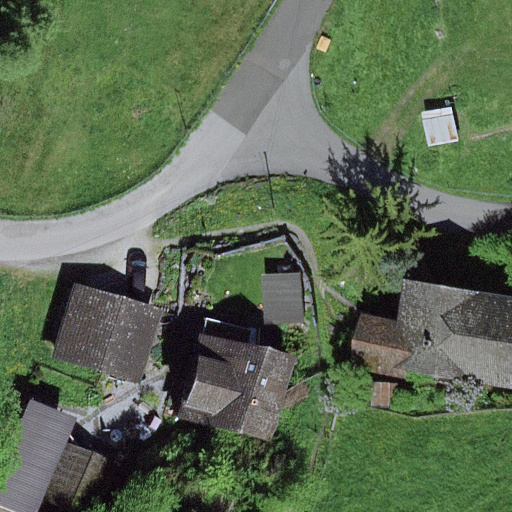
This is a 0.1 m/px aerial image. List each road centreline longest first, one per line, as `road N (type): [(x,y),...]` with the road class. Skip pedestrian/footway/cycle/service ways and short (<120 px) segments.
road 1 (residential): [(511,213),(484,216),(356,178),(232,124)]
road 2 (residential): [(232,124),(196,172),(121,223),(55,240),(0,242)]
road 3 (residential): [(306,0),(232,124)]
